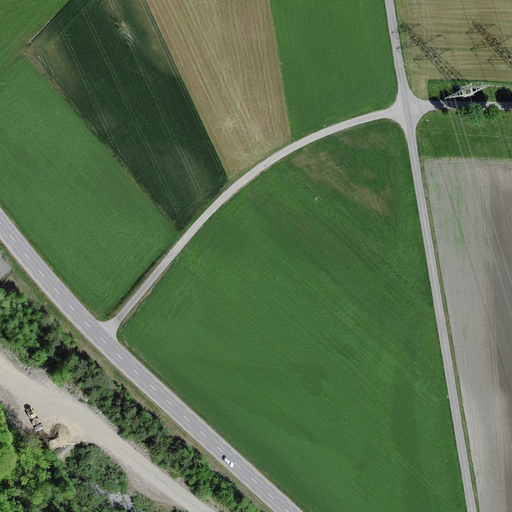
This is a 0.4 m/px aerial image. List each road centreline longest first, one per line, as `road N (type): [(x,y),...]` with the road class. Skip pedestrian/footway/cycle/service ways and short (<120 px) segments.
road 1 (unclassified): [(392,0),(473,511)]
road 2 (tertiary): [(288,511),(101,340),(0,221)]
